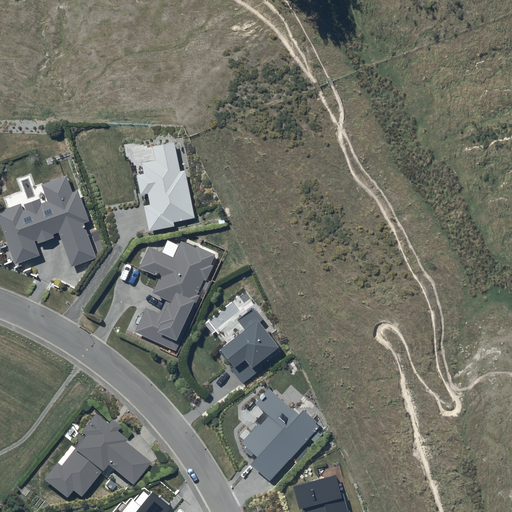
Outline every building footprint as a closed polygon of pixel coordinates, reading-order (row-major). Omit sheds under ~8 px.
[(175,142),(154,145),(157,160),(142,163),(142,174),(136,175),(140,196),(147,195),(148,204),(144,205),(148,229),(172,224),(171,219),(192,215),(184,171),(180,172),(175,142)] [(67,173),(40,182),(45,197),(0,212),(0,217),(15,262),(38,254),(32,239),(59,229),(72,266),(96,258),(83,221),(89,219),(78,187),(73,189),(67,173)] [(216,254),(180,238),(173,253),(147,241),(135,268),(157,278),(151,291),(168,299),(161,315),(149,310),(140,330),(174,345),(216,254)] [(241,327),(218,345),(234,364),(232,369),(244,385),(264,369),(260,364),(283,345),(265,323),(268,320),(254,302),(234,318),(241,327)] [(298,413),(269,386),(254,403),(267,415),(242,441),(258,456),(252,463),(271,480),(321,424),(303,407),(298,413)] [(105,422),(93,413),(78,431),(82,435),(60,464),(56,460),(41,479),(65,497),(72,489),(79,495),(105,462),(131,482),(147,461),(122,441),(124,438),(113,430),(117,425),(108,418),(105,422)] [(318,480),(274,488),(277,511),(330,511),(326,499),(318,500),(318,480)] [(166,511),(171,507),(152,491),(135,511),(166,511)]
